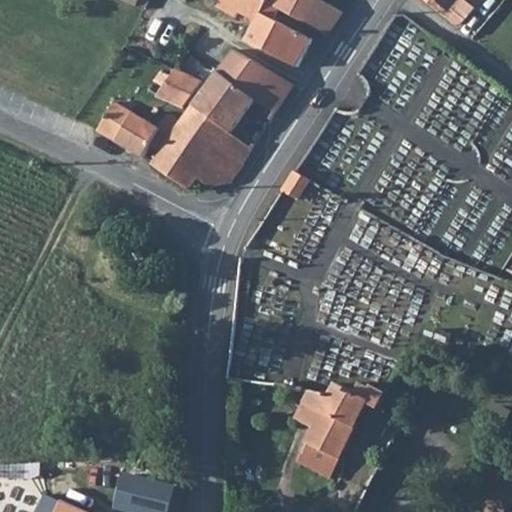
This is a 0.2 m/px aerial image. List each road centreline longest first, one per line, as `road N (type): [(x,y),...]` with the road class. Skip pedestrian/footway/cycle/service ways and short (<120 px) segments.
road 1 (tertiary): [(230,236),(212,286),(203,511)]
road 2 (tertiary): [(377,0),(230,236)]
road 3 (unclassified): [(0,123),(230,236)]
road 4 (track): [(87,163),(0,332)]
